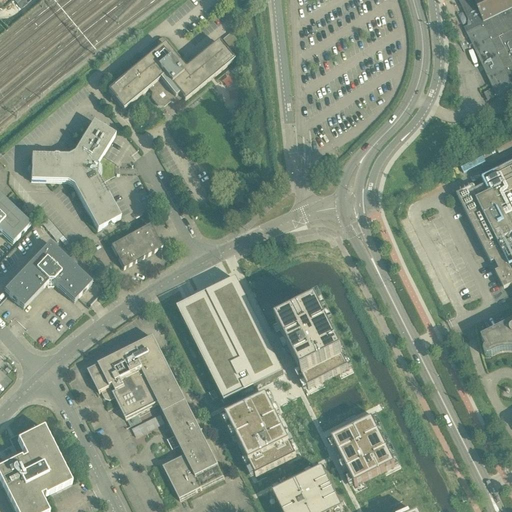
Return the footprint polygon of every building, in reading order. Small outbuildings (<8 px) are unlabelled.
[(14,0),(14,1),(21,9),(27,4),(22,0),(14,0)] [(466,12),(463,13),(471,29),(465,32),(496,98),(511,90),(511,0),(469,0),(462,4),(466,12)] [(165,42),(164,41),(162,41),(160,42),(159,43),(158,44),(157,46),(158,48),(158,49),(159,50),(108,93),(123,112),(149,91),(152,94),(151,100),(158,108),(163,108),(171,102),(177,102),(181,99),(184,103),(233,63),(217,45),(185,72),(179,65),(182,63),(166,42),(166,43),(165,42)] [(102,160),(115,138),(93,124),(74,155),(69,159),(31,158),(31,184),(66,185),(73,188),(97,233),(120,220),(102,185),(107,182),(108,163),(102,160)] [(502,288),(510,284),(511,283),(511,169),(456,198),(502,288)] [(0,234),(12,246),(30,228),(0,199),(0,234)] [(56,242),(63,236),(41,210),(34,215),(40,222),(56,242)] [(123,271),(162,250),(149,227),(110,249),(123,271)] [(78,300),(91,286),(49,246),(4,294),(7,297),(23,312),(45,288),(47,289),(53,289),(55,287),(73,305),(78,300)] [(188,306),(177,311),(225,406),(245,396),(254,391),(284,376),(279,366),(272,351),(237,281),(233,283),(226,287),(206,297),(198,300),(192,304),(188,306)] [(317,308),(277,328),(292,359),(302,377),(303,381),(308,391),(349,370),(342,357),(317,308)] [(511,324),(481,340),(486,350),(485,351),(484,353),(484,354),(484,356),(485,357),(486,358),(487,358),(488,359),(490,358),(493,357),(496,356),(500,354),(504,354),(508,353),(510,353),(511,353),(511,324)] [(197,426),(153,340),(87,374),(99,397),(102,395),(105,400),(112,396),(126,424),(128,423),(131,429),(141,424),(138,418),(158,407),(174,438),(197,426)] [(213,402),(218,399),(214,392),(209,394),(213,402)] [(267,399),(226,419),(256,479),(296,458),(290,445),(283,432),(282,429),(267,399)] [(136,441),(165,426),(160,418),(132,432),(136,441)] [(372,422),(332,442),(333,444),(334,447),(336,450),(336,451),(343,465),(346,471),(347,471),(351,480),(354,486),(355,488),(365,483),(374,478),(384,473),(395,468),(395,466),(372,422)] [(197,426),(174,438),(179,448),(185,459),(163,470),(179,504),(225,480),(197,426)] [(275,496),(273,496),(278,506),(281,511),(342,511),(343,511),(342,510),(339,504),(323,471),(320,473),(318,474),(314,476),(313,476),(307,480),(298,484),(288,489),(282,492),(281,492),(275,496)]
